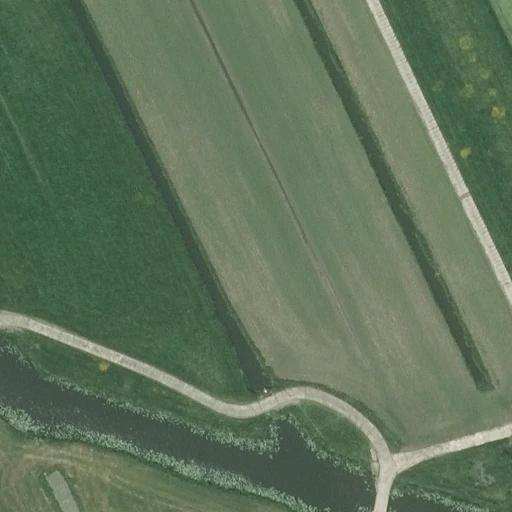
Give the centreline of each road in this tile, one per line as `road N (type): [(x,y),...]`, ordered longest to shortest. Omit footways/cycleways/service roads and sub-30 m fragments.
road 1 (track): [(379,511),(381,451),(334,402),(275,398),(236,416),(0,319)]
road 2 (track): [(371,0),(511,298)]
road 3 (track): [(511,429),(382,471)]
